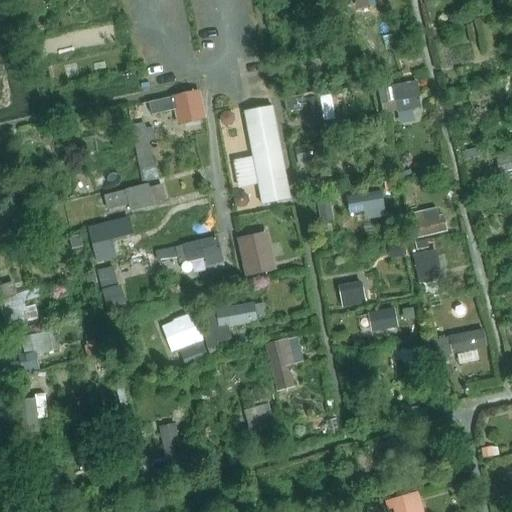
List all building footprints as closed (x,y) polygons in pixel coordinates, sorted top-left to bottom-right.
[(324,54),(321,13),(310,14),(309,13),(302,14),(298,15),(302,46),(306,46),(308,57),(324,54)] [(320,61),(298,63),(300,78),(322,76),(320,61)] [(392,87),(397,113),(421,108),(415,82),(392,87)] [(198,92),(149,103),(151,115),(176,110),(177,116),(202,110),(198,92)] [(302,96),(284,98),(286,112),(305,110),(307,124),(323,122),(319,97),(304,99),(303,100),(302,96)] [(273,107),(271,108),(244,113),(262,206),(291,200),(273,107)] [(132,126),(131,126),(142,183),(143,182),(158,179),(156,169),(154,170),(148,141),(156,140),(153,128),(146,130),(145,124),(141,124),(132,126)] [(296,148),(294,148),(297,165),(330,159),(327,142),(296,148)] [(480,148),(462,154),(464,162),(482,157),(480,148)] [(511,157),(497,160),(499,172),(511,169),(511,157)] [(0,207),(3,206),(1,197),(11,194),(5,170),(0,170),(0,207)] [(311,180),(302,182),(305,192),(314,190),(311,180)] [(105,196),(104,197),(107,211),(129,206),(131,212),(154,207),(149,185),(125,190),(125,192),(105,196)] [(380,192),(347,198),(349,213),(383,207),(380,192)] [(329,202),(317,205),(321,225),(334,222),(329,202)] [(420,213),(409,215),(414,239),(446,232),(443,216),(422,221),(420,213)] [(128,218),(87,228),(96,264),(117,259),(113,243),(133,238),(128,218)] [(266,233),(238,239),(246,276),(274,270),(266,233)] [(70,238),(72,250),(83,248),(80,235),(70,238)] [(217,238),(175,248),(178,264),(205,258),(206,265),(223,261),(217,238)] [(427,241),(416,244),(417,251),(429,248),(427,241)] [(402,244),(388,246),(390,260),(404,258),(402,244)] [(0,271),(25,265),(21,245),(0,249),(0,271)] [(414,255),(413,255),(419,284),(420,284),(440,280),(434,251),(414,255)] [(410,295),(405,264),(388,265),(393,297),(410,295)] [(112,268),(97,271),(101,286),(116,282),(112,268)] [(94,277),(86,278),(88,291),(97,290),(94,277)] [(13,283),(0,286),(0,299),(16,294),(13,283)] [(39,288),(0,299),(0,308),(7,330),(24,325),(24,323),(38,319),(35,306),(25,308),(24,302),(42,297),(39,288)] [(362,289),(339,293),(342,309),(365,305),(362,289)] [(220,307),(217,293),(201,296),(203,310),(220,307)] [(219,328),(203,331),(207,351),(217,349),(216,342),(230,339),(228,328),(256,323),(252,304),(217,311),(216,311),(219,328)] [(394,309),(368,314),(371,332),(397,327),(394,309)] [(170,325),(162,328),(172,355),(180,352),(186,368),(207,359),(200,341),(202,341),(197,328),(192,330),(186,315),(174,319),(175,323),(173,324),(170,325)] [(35,326),(26,328),(28,336),(37,334),(35,326)] [(19,362),(10,364),(13,378),(39,372),(36,356),(60,350),(56,330),(37,334),(28,336),(21,338),(25,355),(18,357),(19,362)] [(482,331),(428,343),(433,365),(450,361),(448,354),(485,346),(482,331)] [(288,341),(266,346),(277,392),(293,388),(287,366),(294,365),(288,341)] [(138,372),(126,376),(129,384),(141,381),(138,372)] [(124,386),(120,374),(104,378),(107,391),(124,386)] [(124,389),(117,391),(120,403),(127,402),(124,389)] [(246,403),(243,404),(245,411),(244,411),(251,435),(253,434),(275,428),(263,389),(244,395),(246,403)] [(35,400),(15,402),(19,434),(38,431),(35,400)] [(175,425),(160,428),(166,464),(182,461),(175,425)] [(109,432),(124,502),(134,499),(118,430),(109,432)] [(400,438),(375,445),(377,452),(395,448),(396,451),(403,449),(400,438)] [(491,448),(481,450),(483,460),(493,458),(491,448)] [(224,470),(220,451),(209,453),(210,459),(200,461),(203,477),(213,475),(212,472),(224,470)] [(295,467),(300,486),(328,478),(323,459),(295,467)] [(357,473),(346,476),(350,491),(362,488),(357,473)] [(48,474),(25,478),(28,496),(39,494),(41,506),(53,504),(48,474)] [(418,511),(413,494),(384,502),(387,511),(393,509),(393,511),(418,511)]
